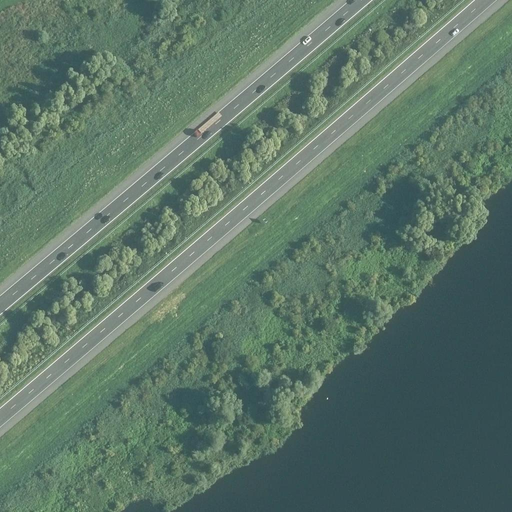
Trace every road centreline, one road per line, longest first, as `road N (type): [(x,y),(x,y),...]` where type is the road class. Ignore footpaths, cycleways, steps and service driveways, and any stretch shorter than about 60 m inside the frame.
road 1 (motorway): [(0,419),(484,0)]
road 2 (motorway): [(360,0),(0,306)]
